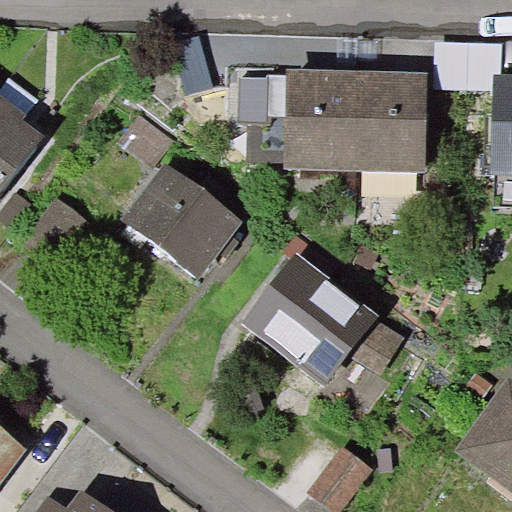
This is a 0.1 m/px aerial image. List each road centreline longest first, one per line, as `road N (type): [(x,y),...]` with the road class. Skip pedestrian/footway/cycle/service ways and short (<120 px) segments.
road 1 (residential): [(253,511),(0,326)]
road 2 (residential): [(511,9),(251,0)]
road 3 (residential): [(152,0),(0,4)]
